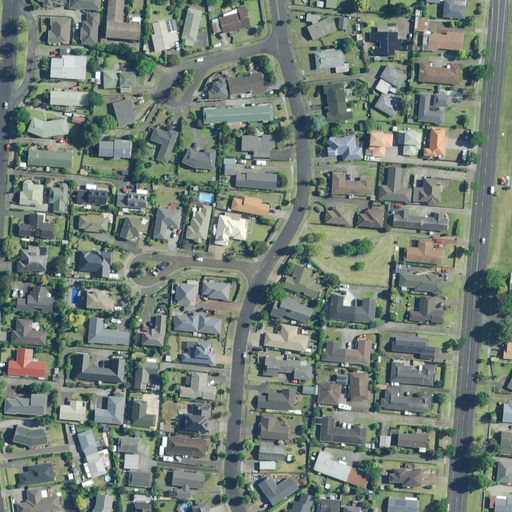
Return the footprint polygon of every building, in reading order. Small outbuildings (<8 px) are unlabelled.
[(54,11),(54,5),(66,5),(66,0),(33,0),(33,5),(41,5),(41,11),(54,11)] [(68,0),(68,12),(100,14),(100,0),(68,0)] [(101,0),(99,34),(100,34),(99,43),(124,45),(131,45),(132,27),(116,26),(118,0),(101,0)] [(329,0),(317,0),(317,13),(328,14),(329,0)] [(457,8),(449,8),(449,5),(437,4),(435,22),(447,23),(458,24),(457,8)] [(478,4),(470,4),(469,13),(473,13),(474,8),(478,8),(478,4)] [(184,52),(185,47),(187,48),(194,13),(179,10),(172,44),(177,45),(176,51),(184,52)] [(230,19),(203,24),(206,41),(242,35),(240,24),(238,11),(229,13),(230,19)] [(83,25),(79,24),(79,30),(77,30),(76,43),(95,43),(95,31),(96,31),(96,15),(83,14),(83,25)] [(70,18),(49,18),(49,17),(49,26),(46,26),(46,41),(53,41),(70,41),(70,18)] [(307,28),(298,32),(305,45),(328,34),(322,20),(314,24),(314,19),(299,17),(297,26),(307,28)] [(348,18),(339,18),(338,29),(347,30),(348,18)] [(164,53),(164,51),(166,46),(170,45),(166,23),(158,25),(157,24),(144,27),(146,38),(142,39),(146,58),(156,56),(156,55),(164,53)] [(417,25),(407,24),(406,35),(416,35),(417,25)] [(457,40),(455,40),(455,35),(440,35),(440,40),(421,39),(420,56),(456,57),(457,40)] [(387,60),(387,55),(395,55),(395,44),(388,44),(388,38),(360,36),(359,46),(373,47),(373,54),(364,53),(364,60),(387,60)] [(328,77),(341,76),(340,68),(335,68),(335,55),(305,57),(307,74),(327,72),(328,77)] [(78,61),(43,61),(41,82),(78,84),(78,61)] [(453,70),(412,68),(411,87),(452,89),(453,70)] [(397,81),(379,69),(372,80),(390,92),(397,81)] [(266,92),(261,71),(249,73),(250,76),(228,81),(230,95),(252,91),(253,95),(266,92)] [(128,77),(112,77),(112,75),(94,75),(94,94),(112,94),(112,91),(128,91),(128,77)] [(219,80),(218,81),(217,81),(217,82),(216,83),(215,83),(214,84),(214,85),(213,86),(212,87),(212,88),(211,88),(211,89),(211,90),(210,91),(210,92),(208,92),(208,99),(227,97),(225,78),(219,79),(219,80)] [(384,90),(373,83),(367,93),(378,100),(384,90)] [(314,100),(318,100),(320,117),(318,117),(319,128),(344,125),(342,114),(338,114),(336,98),(336,88),(314,89),(314,100)] [(90,91),(50,90),(50,106),(90,107),(90,91)] [(438,116),(423,114),(424,99),(413,98),(410,126),(419,126),(437,128),(438,116)] [(442,100),(426,99),(425,111),(441,112),(442,100)] [(392,111),(374,100),(367,111),(385,122),(392,111)] [(122,103),(103,107),(109,132),(128,128),(122,103)] [(240,125),(240,122),(262,121),(262,123),(267,122),(267,121),(273,120),(273,105),(257,105),(257,107),(203,109),(204,124),(209,124),(209,126),(214,126),(214,123),(227,123),(227,125),(240,125)] [(77,122),(65,119),(63,126),(75,129),(77,122)] [(38,143),(39,142),(60,138),(57,122),(37,126),(25,121),(18,136),(38,143)] [(140,145),(153,150),(147,165),(158,169),(171,137),(160,133),(158,137),(146,132),(140,145)] [(422,153),(417,153),(416,160),(426,161),(437,161),(439,133),(423,132),(422,153)] [(275,135),(262,135),(262,142),(257,141),(258,136),(242,135),(241,151),(254,151),(253,157),(270,158),(270,148),(275,148),(275,135)] [(417,137),(390,136),(389,150),(416,151),(417,137)] [(387,138),(363,137),(362,151),(386,152),(387,138)] [(318,147),(323,152),(319,152),(320,162),(335,160),(335,166),(356,166),(355,153),(349,153),(348,151),(349,151),(347,140),(328,143),(325,139),(318,147)] [(124,145),(91,145),(91,162),(124,163),(124,145)] [(65,153),(21,151),(20,170),(64,172),(65,153)] [(174,168),(188,172),(188,173),(189,173),(207,174),(207,161),(208,161),(209,155),(195,154),(195,157),(190,156),(182,152),(174,168)] [(408,152),(395,152),(395,160),(407,161),(408,152)] [(227,168),(216,167),(216,180),(227,180),(227,168)] [(379,190),(373,190),(371,204),(402,207),(403,192),(395,192),(397,173),(381,171),(379,190)] [(248,172),(248,174),(237,173),(236,187),(276,190),(277,175),(248,172)] [(336,200),(352,200),(368,200),(368,180),(352,179),(352,185),(338,185),(338,175),(323,175),(323,199),(336,199),(336,200)] [(435,196),(435,182),(416,181),(415,195),(413,195),(412,206),(435,207),(435,196)] [(14,196),(12,196),(11,209),(34,210),(35,197),(35,189),(27,189),(23,185),(17,185),(14,186),(14,196)] [(41,208),(45,208),(45,218),(56,218),(57,209),(59,209),(59,192),(59,188),(51,188),(51,192),(41,192),(41,208)] [(100,196),(69,194),(69,208),(99,210),(100,196)] [(234,198),(231,209),(251,213),(251,216),(256,218),(257,215),(267,217),(270,205),(260,203),(261,200),(244,196),(243,200),(234,198)] [(142,199),(111,198),(111,212),(142,213),(142,199)] [(183,222),(182,231),(178,230),(177,243),(186,244),(186,246),(193,247),(193,245),(193,244),(199,245),(200,236),(201,236),(202,224),(203,211),(194,210),(193,217),(188,216),(187,222),(183,222)] [(159,213),(159,214),(150,212),(144,243),(157,245),(158,235),(161,234),(165,235),(165,233),(171,232),(173,216),(159,213)] [(328,212),(328,215),(318,214),(317,227),(343,230),(344,216),(343,216),(343,213),(328,212)] [(386,227),(400,228),(400,230),(425,231),(425,233),(440,233),(440,215),(425,215),(425,218),(402,217),(403,213),(387,212),(386,227)] [(52,224),(42,223),(42,215),(26,214),(26,224),(16,224),(15,236),(26,237),(36,237),(36,238),(51,239),(52,224)] [(377,217),(349,215),(348,230),(376,232),(377,217)] [(99,222),(71,219),(70,234),(98,237),(99,222)] [(225,221),(211,219),(206,249),(221,251),(222,243),(237,245),(241,224),(225,221)] [(130,245),(137,230),(130,227),(130,225),(118,221),(109,244),(121,248),(124,242),(130,245)] [(41,248),(39,248),(39,243),(28,243),(28,248),(20,248),(20,258),(16,258),(15,271),(31,272),(31,268),(45,269),(45,255),(41,255),(41,248)] [(410,244),(410,253),(401,252),(399,264),(435,267),(436,255),(426,254),(426,245),(410,244)] [(85,267),(93,268),(93,272),(107,273),(109,247),(95,247),(95,249),(87,248),(87,247),(76,246),(74,267),(85,268),(85,267)] [(284,280),(290,283),(289,285),(280,281),(275,291),(307,305),(312,295),(311,294),(313,289),(302,284),(305,277),(289,270),(284,280)] [(435,292),(434,292),(435,284),(395,281),(395,290),(401,290),(401,294),(434,298),(435,292)] [(212,284),(193,284),(193,300),(199,300),(199,303),(223,305),(224,289),(212,288),(212,284)] [(188,289),(168,288),(167,312),(175,312),(175,316),(187,317),(187,309),(188,289)] [(511,289),(501,289),(500,301),(511,301),(511,289)] [(46,296),(38,296),(38,291),(27,291),(27,296),(19,296),(19,302),(10,302),(10,315),(22,315),(22,312),(46,312),(46,296)] [(106,305),(100,305),(100,299),(95,299),(95,295),(86,294),(86,298),(78,298),(78,314),(96,315),(106,316),(106,305)] [(356,327),(367,328),(369,303),(356,302),(356,311),(336,310),(337,300),(323,299),(321,324),(333,325),(356,327)] [(402,325),(416,326),(436,328),(436,323),(438,302),(414,300),(412,316),(402,316),(402,325)] [(274,307),(269,305),(261,318),(275,325),(277,320),(299,329),(305,315),(276,302),(274,307)] [(158,319),(148,319),(147,334),(140,333),(140,337),(135,337),(134,349),(156,351),(156,344),(158,319)] [(215,323),(167,320),(166,335),(214,339),(215,323)] [(96,322),(81,321),(79,347),(95,348),(122,350),(123,336),(96,333),(96,322)] [(26,324),(8,324),(8,334),(4,334),(3,348),(39,349),(39,335),(26,335),(26,324)] [(272,339),(258,337),(256,350),(299,357),(301,344),(297,343),(297,340),(290,339),(291,331),(273,329),(272,339)] [(427,350),(420,350),(421,344),(386,341),(385,354),(412,356),(412,362),(427,362),(427,350)] [(511,364),(511,346),(499,345),(499,353),(495,353),(495,364),(511,364)] [(188,346),(187,357),(174,356),(174,367),(208,369),(208,358),(202,358),(203,348),(188,346)] [(330,347),(318,347),(318,367),(328,367),(349,368),(349,369),(363,369),(364,346),(351,346),(350,355),(329,354),(330,347)] [(39,366),(25,365),(25,354),(8,353),(7,364),(0,364),(0,379),(39,381),(39,366)] [(83,358),(68,357),(66,383),(75,383),(102,386),(102,387),(115,388),(117,363),(104,362),(103,372),(82,370),(83,358)] [(140,395),(142,378),(150,379),(151,366),(140,364),(140,365),(129,363),(126,394),(140,395)] [(304,371),(297,370),(297,364),(274,363),(274,364),(257,363),(257,373),(256,373),(256,377),(256,381),(270,381),(270,375),(270,373),(271,373),(271,379),(286,379),(285,383),(303,385),(304,371)] [(394,369),(383,368),(382,388),(410,389),(424,390),(424,376),(411,376),(394,374),(394,369)] [(511,373),(510,372),(499,392),(508,397),(511,392),(511,373)] [(182,392),(172,391),(171,403),(207,405),(207,400),(207,399),(208,390),(196,389),(197,376),(183,375),(182,392)] [(340,380),(330,378),(329,388),(339,390),(340,380)] [(361,379),(341,380),(342,407),(362,406),(361,379)] [(331,389),(311,387),(309,408),(329,410),(331,389)] [(309,390),(295,389),(295,399),(308,400),(309,390)] [(425,396),(378,392),(377,403),(373,403),(373,414),(380,415),(380,414),(423,417),(425,396)] [(261,396),(261,400),(250,399),(249,413),(261,414),(288,416),(288,406),(289,406),(290,394),(276,393),(276,397),(261,396)] [(41,399),(23,398),(23,402),(0,401),(0,418),(22,419),(22,420),(39,421),(41,399)] [(152,402),(125,401),(123,429),(150,432),(152,402)] [(99,414),(88,413),(87,427),(116,428),(117,421),(118,403),(100,402),(99,414)] [(62,404),(62,409),(52,409),(52,424),(78,425),(79,412),(79,405),(62,404)] [(511,406),(506,406),(496,405),(494,428),(507,429),(507,427),(511,427),(511,406)] [(204,409),(186,406),(184,418),(178,418),(177,435),(201,437),(203,420),(204,409)] [(249,430),(250,430),(249,442),(281,445),(282,429),(267,428),(268,422),(250,420),(249,430)] [(359,428),(347,427),(347,434),(327,433),(328,423),(314,422),(312,446),(322,447),(346,449),(346,450),(357,451),(359,428)] [(37,431),(23,432),(10,428),(5,445),(18,449),(22,451),(39,449),(37,431)] [(84,432),(67,438),(83,484),(100,478),(84,432)] [(508,437),(493,436),(492,457),(506,458),(507,453),(511,453),(511,438),(508,438),(508,437)] [(420,439),(391,437),(390,450),(411,452),(411,456),(419,456),(419,451),(420,439)] [(383,441),(371,440),(371,451),(383,452),(383,441)] [(199,443),(160,441),(160,459),(198,461),(199,443)] [(133,443),(110,442),(110,456),(132,456),(133,443)] [(274,465),(275,453),(252,452),(251,464),(274,465)] [(325,461),(313,456),(306,474),(314,477),(314,478),(357,493),(362,480),(324,464),(325,461)] [(131,459),(117,458),(116,474),(130,475),(131,459)] [(268,465),(252,466),(252,474),(268,474),(268,465)] [(505,487),(511,486),(511,471),(506,471),(507,467),(490,466),(488,486),(502,487),(503,487),(505,487)] [(21,470),(21,475),(12,475),(14,490),(47,486),(46,472),(44,472),(44,468),(21,470)] [(428,481),(414,480),(414,473),(386,471),(386,477),(381,476),(380,489),(389,490),(389,491),(427,494),(428,481)] [(196,477),(165,475),(164,491),(195,492),(196,477)] [(145,477),(122,476),(121,491),(144,492),(145,477)] [(266,511),(278,505),(276,501),(290,493),(283,481),(268,489),(263,481),(250,490),(264,511),(266,511)] [(27,489),(27,501),(18,502),(18,511),(38,511),(62,510),(60,497),(59,497),(59,495),(44,497),(43,488),(27,489)] [(304,511),(309,502),(294,496),(286,511),(304,511)] [(511,511),(511,510),(511,501),(482,499),(481,511),(511,511)] [(103,511),(104,501),(89,500),(88,508),(86,511),(103,511)] [(409,511),(410,503),(381,500),(379,511),(409,511)]
